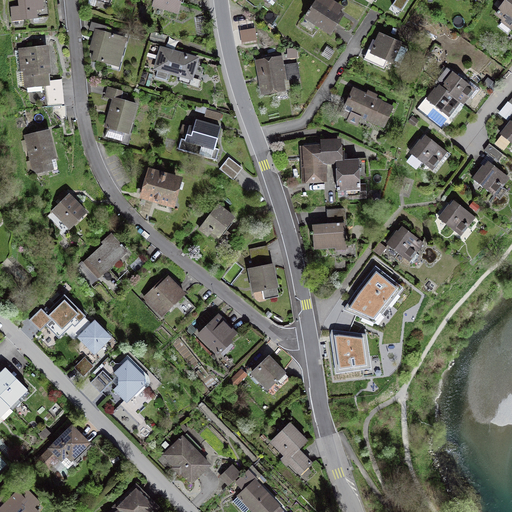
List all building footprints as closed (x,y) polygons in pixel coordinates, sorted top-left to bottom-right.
[(42,0),(15,0),(16,5),(7,6),(9,19),(44,15),(42,0)] [(154,0),(152,6),(178,14),(182,0),(154,0)] [(341,7),(330,0),(313,0),(302,18),(329,35),(342,14),(338,12),(341,7)] [(511,0),(501,0),(496,9),(503,14),(498,21),(510,30),(511,27),(511,0)] [(119,67),(127,38),(105,32),(107,26),(91,21),(88,30),(95,32),(90,49),(93,50),(91,59),(119,67)] [(250,22),(239,24),(240,32),(251,30),(250,22)] [(401,43),(377,32),(373,40),(371,39),(362,58),(382,67),(385,61),(391,64),(401,43)] [(49,41),(16,46),(22,87),(43,84),(50,83),(50,78),(48,70),(53,69),(49,41)] [(197,55),(159,44),(152,67),(191,78),(197,55)] [(337,55),(331,51),(325,58),(332,63),(337,55)] [(281,60),(258,64),(264,98),(287,94),(281,60)] [(299,77),(297,65),(287,66),(289,79),(299,77)] [(438,84),(463,104),(474,90),(444,67),(434,81),(438,84)] [(43,84),(44,98),(63,96),(61,77),(50,78),(50,83),(43,84)] [(103,94),(113,97),(105,125),(129,132),(138,102),(120,96),(122,89),(106,84),(103,94)] [(463,104),(438,84),(435,89),(433,88),(424,99),(451,120),(463,104)] [(479,92),(487,98),(490,93),(483,87),(479,92)] [(364,94),(351,88),(339,116),(346,119),(344,121),(356,126),(359,120),(382,130),(392,107),(375,100),(377,95),(366,91),(364,94)] [(475,96),(483,102),(487,98),(479,92),(475,96)] [(471,102),(479,108),(483,102),(475,96),(471,102)] [(467,107),(474,113),(479,108),(471,102),(467,107)] [(218,110),(205,106),(203,113),(216,117),(218,110)] [(462,113),(470,119),(474,113),(467,107),(462,113)] [(458,118),(466,124),(470,119),(462,113),(458,118)] [(220,124),(194,117),(191,125),(187,124),(182,140),(213,149),(220,124)] [(453,124),(461,130),(466,124),(458,118),(453,124)] [(511,118),(509,122),(508,121),(498,134),(511,144),(511,118)] [(449,129),(456,135),(461,130),(453,124),(449,129)] [(57,160),(50,130),(25,136),(34,176),(54,171),(52,161),(57,160)] [(445,152),(423,136),(419,140),(418,139),(407,154),(431,172),(445,152)] [(337,159),(337,151),(337,142),(321,143),(321,148),(322,160),(337,159)] [(503,154),(489,144),(484,151),(498,161),(503,154)] [(322,160),(321,148),(301,149),(303,181),(323,181),(322,160)] [(337,151),(337,159),(339,189),(346,189),(346,197),(367,196),(365,161),(344,162),(344,151),(337,151)] [(242,165),(228,155),(219,167),(233,177),(242,165)] [(509,178),(486,161),(482,167),(481,166),(470,180),(494,198),(509,178)] [(180,176),(146,166),(138,197),(172,206),(180,176)] [(87,213),(68,194),(50,212),(70,231),(87,213)] [(474,217),(451,201),(448,206),(446,205),(436,219),(461,237),(474,217)] [(479,206),(473,202),(469,206),(476,211),(479,206)] [(237,218),(218,204),(198,231),(208,238),(211,233),(220,240),(237,218)] [(328,225),(310,225),(310,249),(332,248),(333,250),(344,250),(343,209),(328,210),(328,225)] [(422,243),(400,227),(396,232),(394,230),(384,244),(409,262),(422,243)] [(128,253),(111,234),(101,243),(103,245),(83,263),(98,280),(128,253)] [(385,247),(379,243),(372,251),(379,256),(385,247)] [(267,246),(250,250),(254,268),(249,269),(255,301),(279,297),(277,289),(279,288),(274,263),(271,264),(267,246)] [(141,255),(130,265),(136,271),(147,261),(141,255)] [(383,275),(374,268),(355,291),(358,293),(352,301),(350,300),(345,310),(363,318),(364,316),(369,318),(376,310),(381,314),(388,306),(385,304),(399,285),(390,278),(391,278),(384,273),(383,275)] [(187,295),(168,276),(144,299),(163,318),(187,295)] [(87,316),(70,300),(58,313),(52,308),(38,323),(61,344),(87,316)] [(240,335),(219,315),(197,337),(218,358),(240,335)] [(112,338),(95,321),(77,339),(94,356),(112,338)] [(335,341),(331,342),(336,371),(348,369),(348,371),(357,370),(357,367),(363,367),(362,357),(369,356),(368,346),(364,347),(362,334),(351,333),(351,332),(333,330),(335,341)] [(287,374),(270,356),(251,374),(268,392),(287,374)] [(93,367),(84,359),(75,368),(83,376),(93,367)] [(145,379),(127,361),(112,376),(115,379),(112,382),(117,387),(113,391),(127,404),(145,386),(145,379)] [(0,373),(0,382),(18,400),(26,391),(4,369),(0,373)] [(234,377),(230,381),(234,386),(239,383),(234,377)] [(0,398),(10,408),(18,400),(0,382),(0,398)] [(0,398),(0,417),(0,418),(10,408),(0,398)] [(309,442),(291,423),(270,443),(284,457),(280,460),(287,467),(289,465),(300,477),(313,464),(300,451),(309,442)] [(43,473),(57,458),(68,468),(91,443),(72,425),(50,450),(48,449),(33,465),(43,473)] [(45,427),(38,434),(43,440),(51,433),(45,427)] [(210,464),(181,437),(162,457),(190,484),(210,464)] [(242,474),(233,465),(220,476),(229,486),(242,474)] [(259,483),(262,480),(252,469),(238,482),(245,490),(238,497),(253,511),(282,511),(284,511),(280,507),(281,506),(259,483)] [(0,511),(39,511),(35,508),(41,502),(27,489),(21,495),(17,492),(10,499),(4,494),(0,498),(0,511)] [(155,511),(158,509),(136,489),(116,509),(117,511),(116,511),(155,511)]
